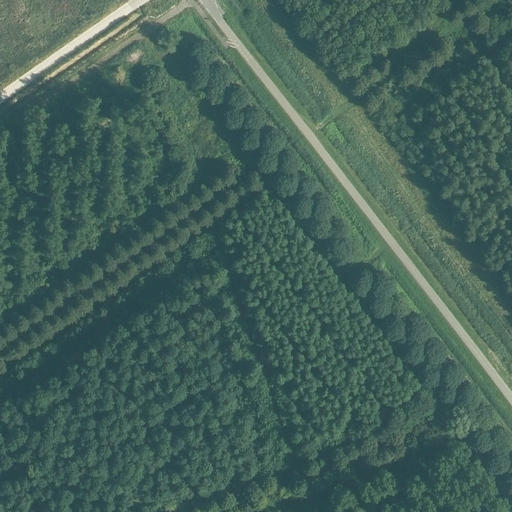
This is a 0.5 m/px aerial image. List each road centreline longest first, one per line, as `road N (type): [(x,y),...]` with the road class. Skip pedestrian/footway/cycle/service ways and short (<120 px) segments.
road 1 (tertiary): [(511,401),(204,0)]
road 2 (residential): [(141,0),(0,99)]
